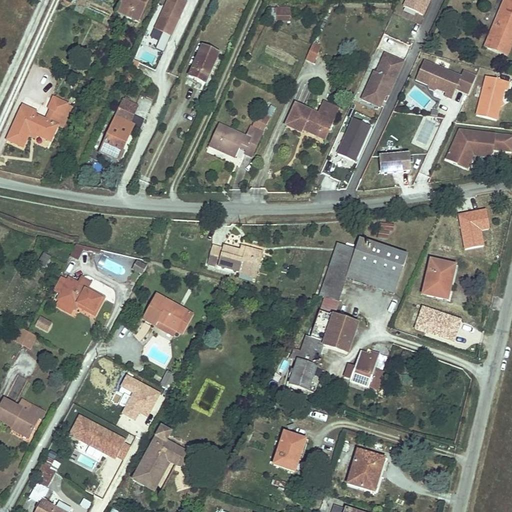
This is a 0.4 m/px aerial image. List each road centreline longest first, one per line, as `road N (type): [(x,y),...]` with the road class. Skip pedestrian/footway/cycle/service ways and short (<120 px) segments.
road 1 (residential): [(347,200),(216,204),(0,179)]
road 2 (residential): [(455,511),(511,274)]
road 3 (residential): [(347,200),(438,0)]
road 4 (unknown): [(1,511),(99,343)]
road 5 (residential): [(511,178),(347,200)]
